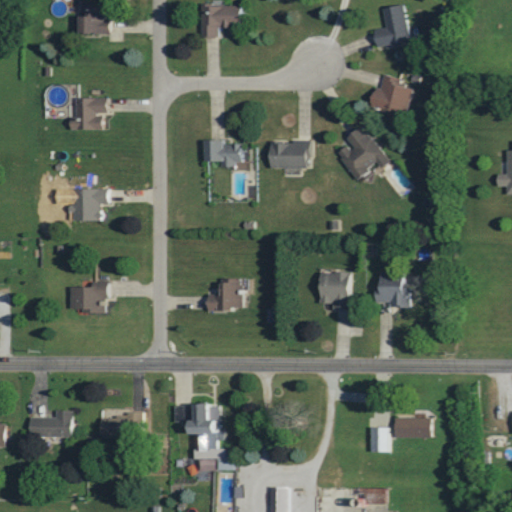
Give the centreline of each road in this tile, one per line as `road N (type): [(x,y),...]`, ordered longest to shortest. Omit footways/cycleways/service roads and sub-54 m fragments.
road 1 (tertiary): [(0,362),(511,363)]
road 2 (residential): [(153,0),(161,362)]
road 3 (residential): [(311,71),(265,87),(153,93)]
